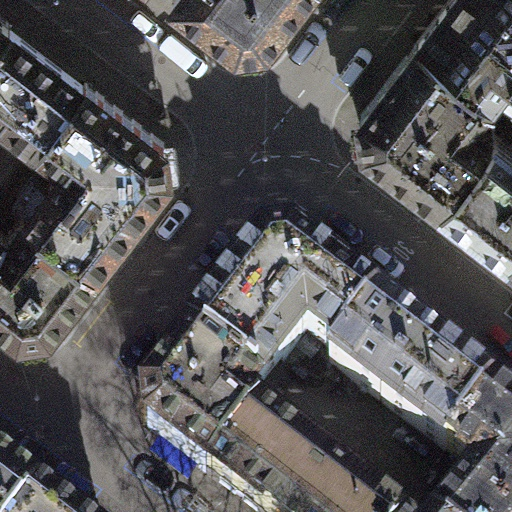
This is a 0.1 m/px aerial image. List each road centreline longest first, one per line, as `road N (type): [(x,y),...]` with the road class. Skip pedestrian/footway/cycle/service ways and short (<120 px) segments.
road 1 (residential): [(43,426),(265,143)]
road 2 (residential): [(265,143),(511,332)]
road 3 (residential): [(68,0),(265,143)]
road 4 (residential): [(265,143),(374,0)]
road 5 (residential): [(154,511),(43,426)]
